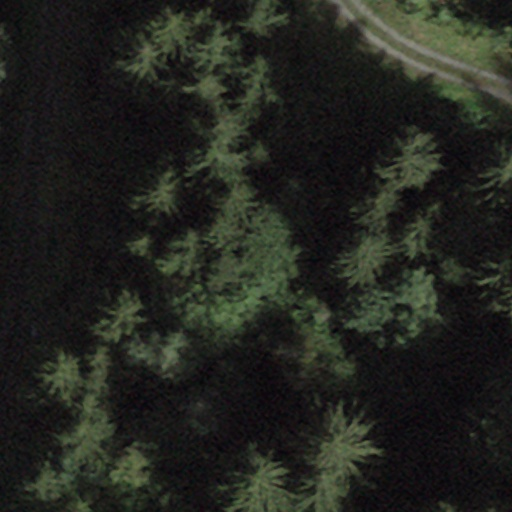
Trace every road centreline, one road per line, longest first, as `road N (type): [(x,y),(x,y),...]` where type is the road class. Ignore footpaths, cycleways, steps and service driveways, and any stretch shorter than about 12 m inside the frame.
road 1 (track): [(0,335),(49,0)]
road 2 (track): [(322,0),(332,29),(390,68),(511,98)]
